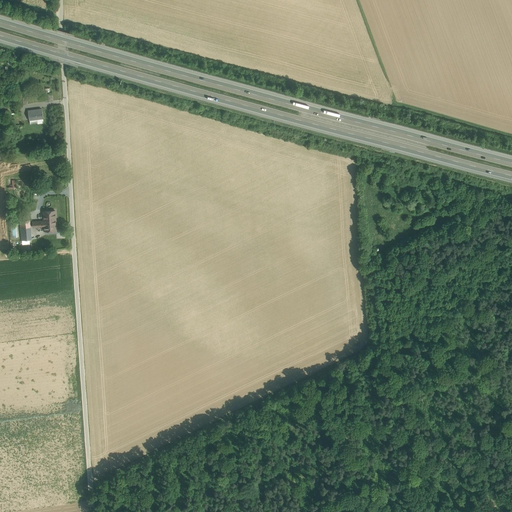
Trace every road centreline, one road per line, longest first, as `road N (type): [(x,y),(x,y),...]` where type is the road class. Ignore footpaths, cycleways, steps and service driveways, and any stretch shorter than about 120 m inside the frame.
road 1 (motorway): [(0,33),(511,177)]
road 2 (motorway): [(511,162),(0,20)]
road 3 (unclassified): [(61,0),(91,511)]
road 4 (track): [(90,485),(370,345),(356,160)]
